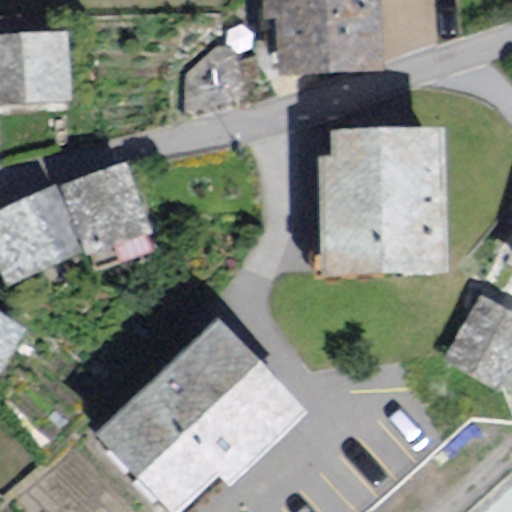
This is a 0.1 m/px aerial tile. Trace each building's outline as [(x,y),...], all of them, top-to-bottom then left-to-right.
[(307,68),(319,67),(383,64),(378,0),(264,0),(268,70),(307,68)] [(69,30),(0,27),(0,101),(66,104),(69,30)] [(188,71),(188,116),(247,103),(245,63),(236,63),(236,43),(215,43),(188,71)] [(441,133),(328,133),(328,275),(441,276),(441,133)] [(125,163),(60,185),(79,243),(82,252),(148,230),(125,163)] [(57,192),(0,217),(0,254),(9,274),(79,243),(57,192)] [(511,367),(511,314),(482,296),(445,359),(499,390),(511,367)] [(0,307),(0,372),(25,323),(0,307)] [(308,416),(216,319),(89,440),(158,511),(184,511),(218,480),(230,492),(308,416)] [(405,511),(477,457),(442,413),(315,511),(405,511)]
